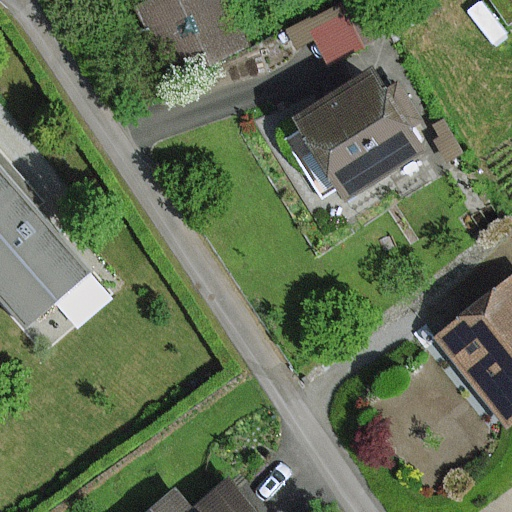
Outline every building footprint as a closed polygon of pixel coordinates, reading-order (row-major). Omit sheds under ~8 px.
[(228,0),(153,0),(144,5),(185,82),(253,47),(228,0)] [(383,77),(305,128),(357,206),(435,155),(383,77)] [(0,165),(0,294),(28,328),(92,274),(0,165)] [(511,281),(442,336),(508,421),(511,418),(511,281)] [(260,511),(235,481),(196,511),(194,511),(180,494),(157,511),(260,511)]
